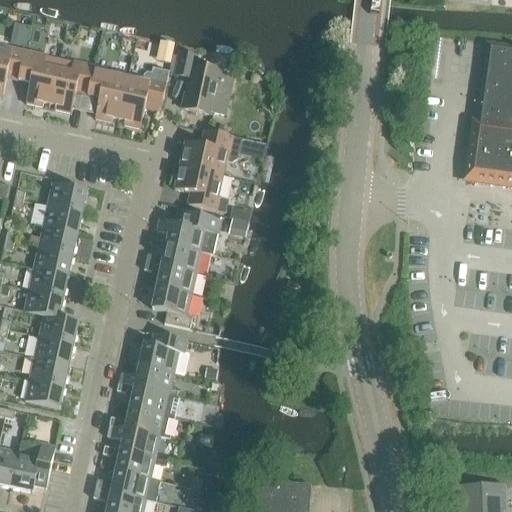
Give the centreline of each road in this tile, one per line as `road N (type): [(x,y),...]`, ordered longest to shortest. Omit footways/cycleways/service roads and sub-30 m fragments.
road 1 (residential): [(78,511),(154,167),(14,132),(10,152),(0,149)]
road 2 (tertiary): [(395,511),(352,288),(353,192)]
road 3 (tertiary): [(353,192),(372,0)]
